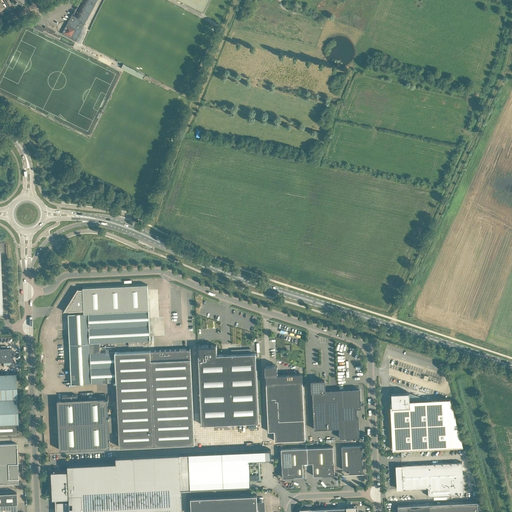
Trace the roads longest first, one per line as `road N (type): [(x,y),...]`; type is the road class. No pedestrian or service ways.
road 1 (unclassified): [(376,494),(362,344),(159,270),(67,274),(27,294)]
road 2 (secondary): [(111,222),(226,272),(511,365)]
road 3 (track): [(511,45),(393,319)]
road 4 (track): [(146,235),(236,0)]
road 5 (unclassified): [(36,511),(28,327)]
